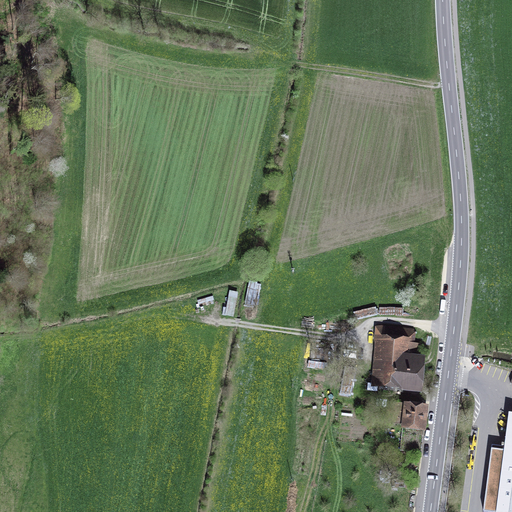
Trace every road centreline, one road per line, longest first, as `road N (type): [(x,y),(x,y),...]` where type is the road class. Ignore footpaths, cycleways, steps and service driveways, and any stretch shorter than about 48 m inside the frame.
road 1 (secondary): [(430,511),(461,239),(442,0)]
road 2 (track): [(225,321),(333,336),(379,320),(454,328)]
road 3 (track): [(308,66),(448,83)]
